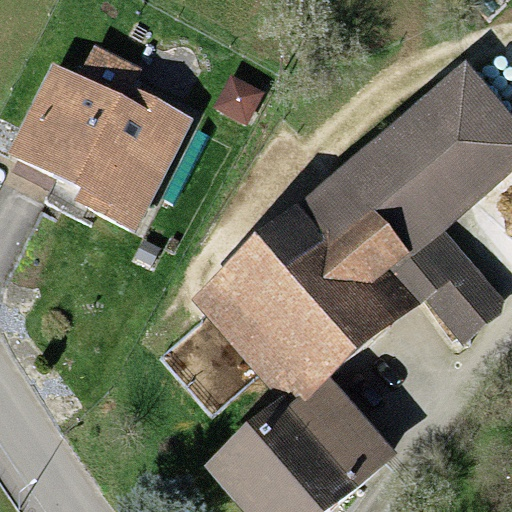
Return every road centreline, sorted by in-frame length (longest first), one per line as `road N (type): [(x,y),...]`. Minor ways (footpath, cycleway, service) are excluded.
road 1 (track): [(378,511),(511,342)]
road 2 (tertiary): [(79,511),(0,392)]
